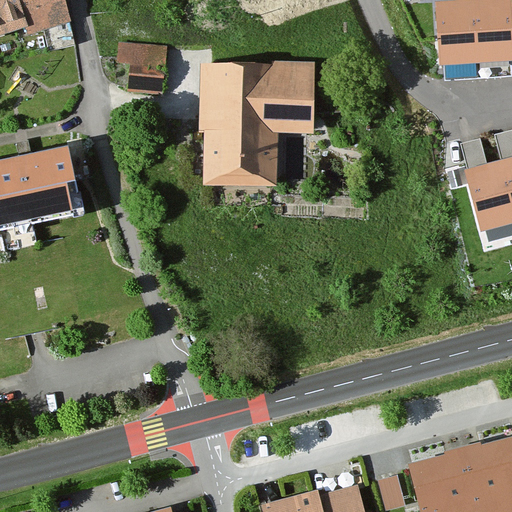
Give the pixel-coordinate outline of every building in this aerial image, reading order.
[(76,27),(66,0),(0,0),(0,43),(33,33),(35,41),(76,27)] [(508,6),(438,11),(442,70),(511,65),(508,6)] [(164,97),(166,47),(121,44),(120,65),(132,66),(131,95),(164,97)] [(310,67),(202,65),(201,129),(208,129),(206,181),(273,182),(274,129),(309,130),(310,67)] [(79,184),(72,149),(0,162),(0,227),(78,212),(72,185),(79,184)] [(511,225),(511,166),(469,178),(484,233),(511,225)] [(511,511),(511,444),(415,470),(426,511),(511,511)] [(380,475),(386,507),(407,503),(401,471),(380,475)] [(367,511),(361,489),(325,499),(323,493),(267,508),(268,511),(367,511)]
